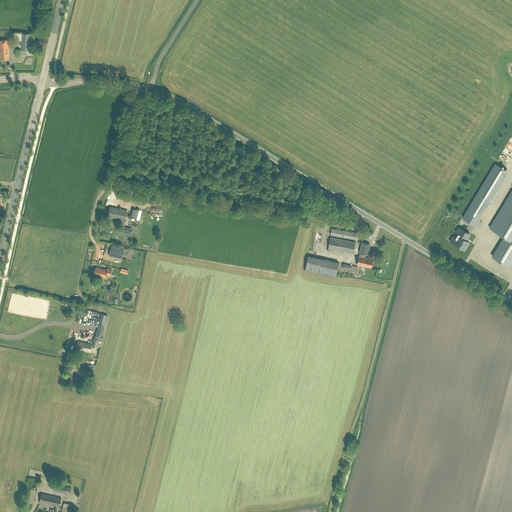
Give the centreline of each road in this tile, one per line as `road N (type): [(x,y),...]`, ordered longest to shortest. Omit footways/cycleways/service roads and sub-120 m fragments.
road 1 (unclassified): [(511,302),(175,99),(136,86),(42,81)]
road 2 (track): [(405,239),(329,511)]
road 3 (primary): [(0,264),(42,81)]
road 4 (track): [(136,86),(108,199),(127,206)]
